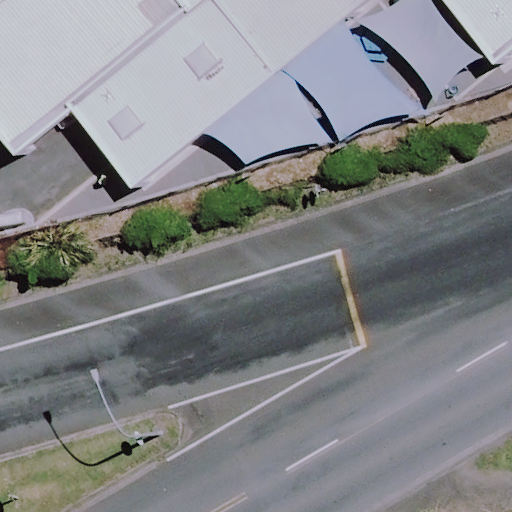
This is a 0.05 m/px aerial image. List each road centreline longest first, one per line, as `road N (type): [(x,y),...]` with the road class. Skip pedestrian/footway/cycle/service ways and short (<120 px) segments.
road 1 (secondary): [(0,371),(511,208)]
road 2 (unclassified): [(183,511),(511,318)]
